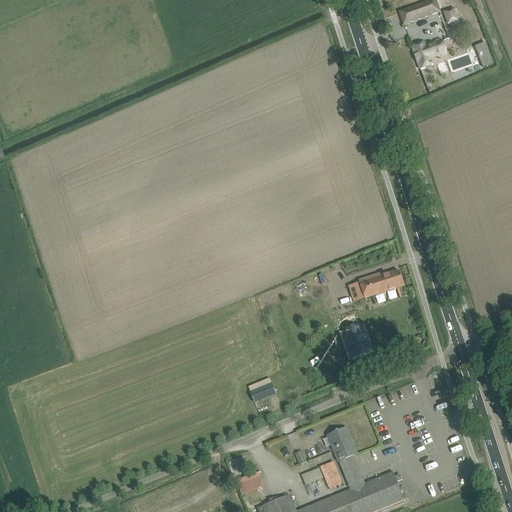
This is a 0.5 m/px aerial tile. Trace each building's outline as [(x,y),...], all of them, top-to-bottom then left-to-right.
[(435,0),(434,0),(400,12),(404,25),(440,12),(435,0)] [(426,46),(425,43),(412,47),(420,70),(433,65),(430,59),(446,53),(442,41),(426,46)] [(404,287),(399,272),(386,276),(385,273),(359,282),(360,283),(350,287),(355,303),(365,300),(404,287)] [(250,393),(254,403),(276,395),(272,384),(250,393)] [(339,462),(353,457),(354,456),(349,444),(352,443),(346,429),(330,436),(333,443),(331,444),(339,463),(339,462)] [(301,452),(296,454),(300,465),(306,463),(301,452)] [(393,472),(365,484),(353,457),(339,462),(350,490),(296,511),(290,495),(262,507),(264,511),(376,511),(404,500),(393,472)] [(304,485),(324,478),(328,489),(342,485),(334,462),(300,474),(304,485)]
